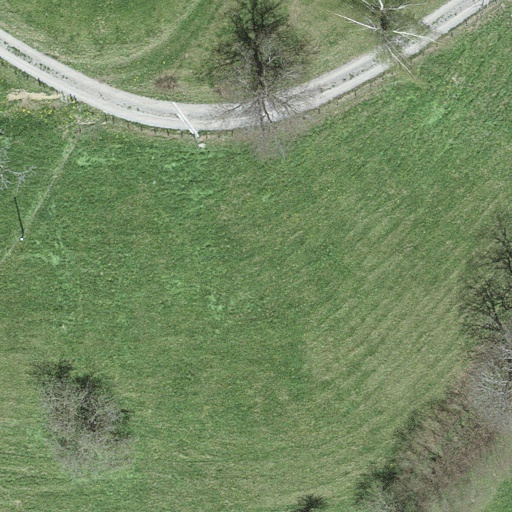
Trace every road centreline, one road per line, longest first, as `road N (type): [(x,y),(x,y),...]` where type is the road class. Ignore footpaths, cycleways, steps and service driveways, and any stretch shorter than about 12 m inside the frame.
road 1 (track): [(465,0),(344,85),(256,117),(180,121),(107,104),(0,37)]
road 2 (track): [(215,0),(156,60),(66,78)]
